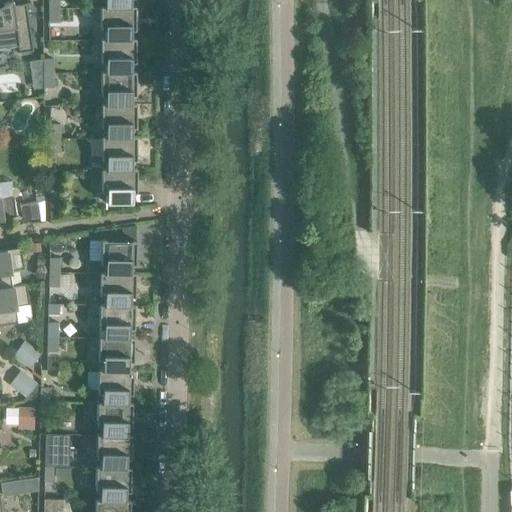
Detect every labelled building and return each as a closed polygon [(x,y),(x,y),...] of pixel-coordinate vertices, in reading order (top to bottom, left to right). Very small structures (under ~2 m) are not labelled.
[(47,0),(48,9),(58,9),(57,0),(47,0)] [(103,0),(104,7),(104,8),(130,8),(130,7),(130,0),(103,0)] [(17,52),(18,53),(32,51),(25,4),(2,7),(2,6),(2,4),(1,3),(0,2),(0,1),(0,47),(17,45),(18,52),(17,52)] [(104,31),(104,39),(104,41),(130,41),(130,39),(130,31),(134,31),(134,7),(130,7),(130,8),(104,8),(104,7),(100,7),(100,31),(104,31)] [(58,9),(48,9),(48,23),(58,23),(58,9)] [(104,63),(105,72),(105,73),(131,73),(131,72),(130,63),(135,63),(134,39),(130,39),(130,41),(104,41),(104,39),(100,39),(100,63),(104,63)] [(42,59),(42,74),(52,74),(52,59),(42,59)] [(105,96),(105,105),(105,106),(131,106),(131,104),(131,96),(135,96),(135,72),(131,72),(131,73),(105,73),(105,72),(100,72),(100,96),(105,96)] [(52,74),(42,74),(42,88),(52,88),(52,74)] [(0,104),(0,116),(4,119),(10,109),(0,104)] [(105,129),(105,137),(105,138),(131,138),(131,137),(131,128),(135,128),(135,104),(131,104),(131,106),(105,106),(105,105),(100,105),(100,129),(105,129)] [(49,124),(49,139),(59,139),(59,124),(49,124)] [(105,161),(105,169),(105,171),(131,171),(131,169),(131,161),(135,161),(135,137),(131,137),(131,138),(105,138),(105,137),(101,137),(101,161),(105,161)] [(59,139),(49,139),(49,153),(59,153),(59,139)] [(105,171),(105,169),(101,169),(101,193),(105,193),(105,204),(132,204),(131,193),(136,193),(136,169),(131,169),(131,171),(105,171)] [(42,190),(34,191),(36,201),(43,200),(42,190)] [(49,190),(49,205),(59,205),(59,190),(49,190)] [(0,220),(17,218),(16,216),(15,217),(12,197),(0,198),(0,220)] [(35,201),(20,204),(23,220),(38,218),(35,201)] [(104,264),(104,272),(104,274),(130,274),(130,273),(130,265),(135,265),(135,241),(100,240),(100,264),(104,264)] [(39,243),(28,244),(29,253),(40,251),(39,243)] [(0,288),(11,287),(11,286),(9,271),(23,269),(20,249),(21,249),(21,248),(0,251),(0,288)] [(48,258),(48,273),(58,273),(58,258),(48,258)] [(103,296),(103,305),(103,306),(129,307),(129,305),(130,297),(134,297),(134,273),(130,273),(130,274),(104,274),(104,272),(100,272),(99,296),(103,296)] [(58,273),(48,273),(48,287),(58,287),(58,275),(58,273)] [(58,275),(58,287),(70,287),(70,275),(58,275)] [(0,325),(17,323),(14,307),(28,305),(25,284),(11,286),(11,287),(0,288),(0,325)] [(47,304),(47,315),(57,315),(58,304),(47,304)] [(103,329),(103,337),(102,339),(129,339),(129,338),(129,329),(133,329),(134,305),(129,305),(129,307),(103,306),(103,305),(99,305),(98,329),(103,329)] [(47,323),(47,337),(57,338),(57,323),(47,323)] [(57,338),(47,337),(46,352),(56,352),(57,338)] [(102,361),(102,370),(102,371),(128,372),(128,371),(128,362),(132,362),(133,338),(129,338),(129,339),(102,339),(103,337),(98,337),(97,361),(102,361)] [(28,344),(18,358),(29,367),(40,353),(28,344)] [(101,394),(101,402),(101,404),(127,404),(127,403),(127,395),(131,395),(132,371),(128,371),(128,372),(102,371),(102,370),(97,370),(97,394),(101,394)] [(24,374),(13,388),(25,397),(36,383),(24,374)] [(39,388),(39,402),(49,402),(49,388),(39,388)] [(49,402),(39,402),(39,416),(49,417),(49,402)] [(100,426),(100,435),(100,436),(126,437),(126,435),(127,427),(131,427),(131,403),(127,403),(127,404),(101,404),(101,402),(96,402),(96,426),(100,426)] [(17,408),(17,429),(33,429),(34,408),(17,408)] [(100,459),(99,467),(99,468),(126,469),(126,468),(126,459),(130,459),(131,435),(126,435),(126,437),(100,436),(100,435),(96,435),(95,459),(100,459)] [(44,453),(43,467),(53,467),(54,453),(44,453)] [(53,467),(43,467),(43,482),(53,482),(53,467)] [(99,491),(99,500),(99,501),(125,502),(125,500),(125,492),(129,492),(130,468),(126,468),(126,469),(99,468),(99,467),(95,467),(94,491),(99,491)] [(37,477),(0,483),(0,486),(2,496),(37,490),(37,477)] [(99,501),(99,500),(94,499),(93,511),(128,511),(129,500),(125,500),(125,502),(99,501)]
